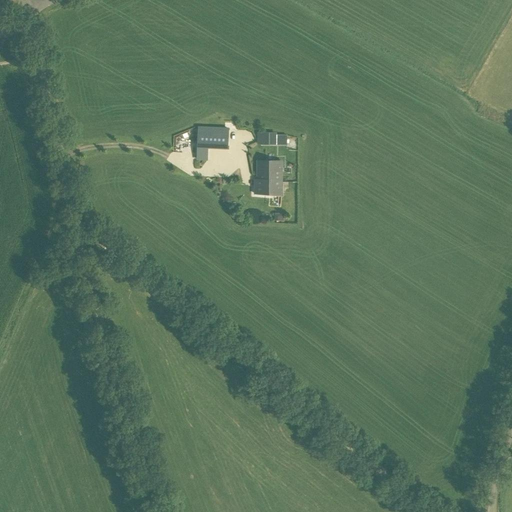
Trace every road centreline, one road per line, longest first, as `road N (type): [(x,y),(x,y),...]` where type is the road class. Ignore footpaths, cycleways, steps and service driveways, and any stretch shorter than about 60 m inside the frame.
road 1 (unclassified): [(162,511),(102,327),(34,6)]
road 2 (track): [(436,511),(85,234)]
road 3 (unknown): [(68,158),(124,146),(207,171),(232,153)]
